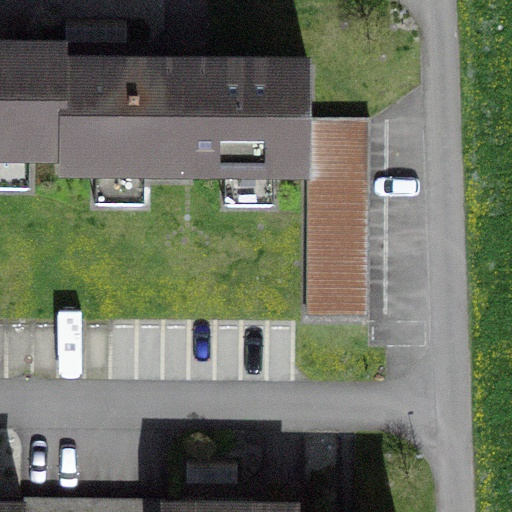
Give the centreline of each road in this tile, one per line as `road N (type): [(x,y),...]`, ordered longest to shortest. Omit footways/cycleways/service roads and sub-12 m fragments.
road 1 (residential): [(0,413),(451,412)]
road 2 (residential): [(451,412),(434,0)]
